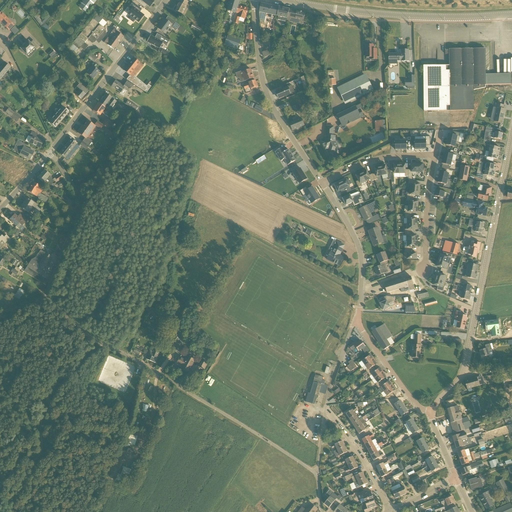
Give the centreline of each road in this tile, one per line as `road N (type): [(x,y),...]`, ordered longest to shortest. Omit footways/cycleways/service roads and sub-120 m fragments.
road 1 (residential): [(316,472),(90,337),(51,301),(48,287),(80,202),(50,151)]
road 2 (residential): [(464,372),(511,140)]
road 3 (tertiary): [(511,14),(389,14),(279,0)]
road 4 (residential): [(321,183),(267,95),(253,0)]
road 5 (residential): [(50,151),(165,0)]
road 6 (residential): [(357,321),(360,252),(321,183)]
road 7 (residential): [(389,511),(358,453),(323,411)]
road 8 (residential): [(432,412),(411,398),(357,321)]
